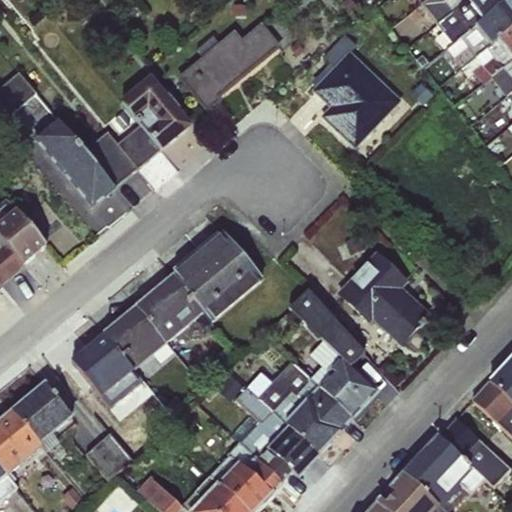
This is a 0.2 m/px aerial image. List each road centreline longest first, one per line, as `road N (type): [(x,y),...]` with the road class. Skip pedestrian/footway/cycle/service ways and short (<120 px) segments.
road 1 (residential): [(296,158),(231,156),(0,339)]
road 2 (residential): [(511,311),(330,511)]
